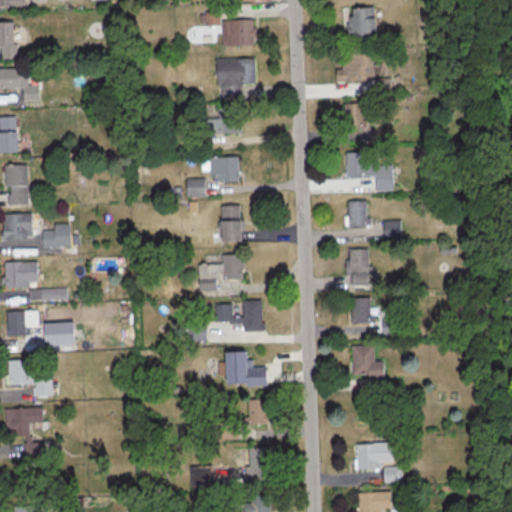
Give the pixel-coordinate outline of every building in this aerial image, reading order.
[(345,6),(345,36),(373,36),(373,6),(345,6)] [(254,18),(220,18),(220,45),(254,45),(254,18)] [(0,20),(0,58),(15,59),(15,21),(0,20)] [(340,69),(334,69),(334,81),(372,81),(372,53),(340,53),(340,69)] [(253,57),(215,58),(216,98),(239,98),(239,85),(254,84),(253,57)] [(0,87),(18,88),(18,68),(0,68),(0,87)] [(363,103),(342,103),(342,129),(363,129),(363,103)] [(240,108),(217,107),(216,120),(205,120),(204,132),(238,134),(240,108)] [(0,151),(15,152),(15,116),(0,116),(0,151)] [(364,152),(344,152),(344,177),(375,177),(375,161),(364,161),(364,152)] [(200,157),(200,171),(209,171),(209,181),(237,181),(237,157),(200,157)] [(26,164),(4,164),(4,203),(26,203),(26,164)] [(203,195),(203,179),(186,179),(186,195),(203,195)] [(346,226),(367,226),(367,200),(346,200),(346,226)] [(238,205),(218,205),(218,241),(238,241),(238,205)] [(0,213),(0,238),(30,238),(30,213),(0,213)] [(383,236),(400,235),(399,220),(382,221),(383,236)] [(68,246),(68,224),(52,224),(52,229),(41,229),(41,246),(68,246)] [(345,248),(345,285),(367,285),(367,248),(345,248)] [(221,254),(222,277),(241,277),(241,254),(221,254)] [(36,261),(2,261),(2,285),(36,285),(36,261)] [(368,297),(349,297),(349,323),(368,323),(368,297)] [(260,299),(240,300),(241,314),(233,314),(233,303),(214,303),(214,323),(241,322),(241,331),(261,330),(260,299)] [(35,309),(5,309),(5,334),(35,334),(35,309)] [(382,377),(382,360),(373,360),(373,344),(351,344),(351,377),(382,377)] [(245,351),(222,351),(222,384),(265,384),(265,363),(245,363),(245,351)] [(6,359),(7,384),(32,383),(32,395),(51,394),(51,375),(31,376),(30,358),(6,359)] [(246,399),(246,425),(265,425),(265,399),(246,399)] [(5,407),(5,436),(29,436),(29,422),(41,422),(41,407),(5,407)] [(24,442),(24,458),(49,458),(49,442),(24,442)] [(355,468),(374,468),(374,444),(355,444),(355,468)] [(268,447),(245,447),(245,474),(268,474),(268,447)] [(382,467),(382,481),(398,481),(398,467),(382,467)] [(356,493),(356,511),(389,511),(389,492),(356,493)] [(245,511),(269,511),(270,496),(245,496),(245,511)]
